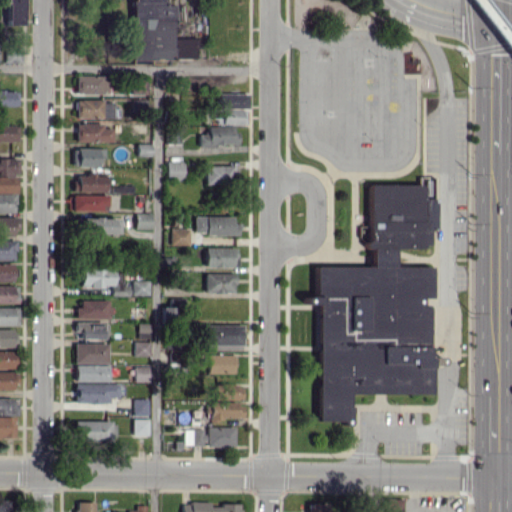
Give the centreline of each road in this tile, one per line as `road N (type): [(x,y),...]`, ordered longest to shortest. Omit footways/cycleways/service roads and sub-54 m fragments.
road 1 (residential): [(267,0),(264,511)]
road 2 (residential): [(42,0),(42,511)]
road 3 (residential): [(0,471),(493,475)]
road 4 (primary): [(493,244),(494,0)]
road 5 (primary): [(493,475),(493,244)]
